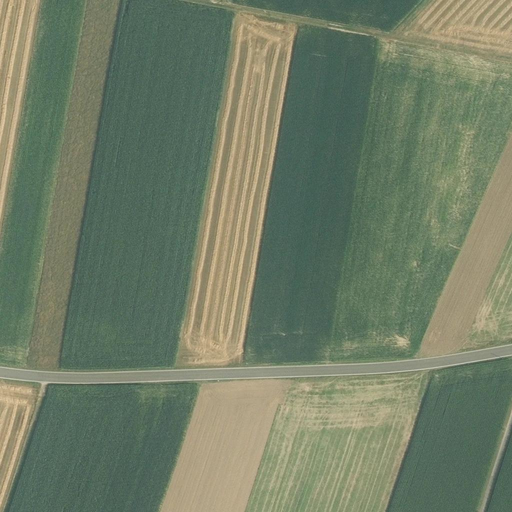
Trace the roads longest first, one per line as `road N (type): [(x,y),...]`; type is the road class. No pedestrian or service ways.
road 1 (tertiary): [(511,351),(386,368),(116,378),(0,373)]
road 2 (track): [(179,0),(511,61)]
road 3 (track): [(3,511),(46,378)]
